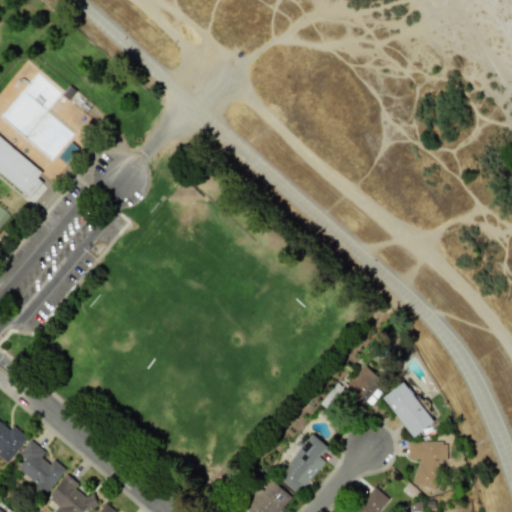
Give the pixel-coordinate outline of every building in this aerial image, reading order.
[(45,175),(0,137),(0,173),(28,196),(45,175)] [(376,373),(358,364),(342,395),(360,404),(376,373)] [(381,398),(412,437),(432,421),(401,381),(381,398)] [(0,452),(8,459),(26,437),(12,425),(8,430),(0,423),(0,452)] [(296,494),(324,461),(317,455),(326,446),(311,434),(275,477),(296,494)] [(44,451),(30,439),(18,453),(25,458),(16,469),(44,492),(64,468),(53,459),(48,464),(40,456),(44,451)] [(407,441),(407,458),(417,458),(411,483),(436,489),(445,451),(445,443),(436,441),(407,441)] [(52,511),(84,511),(95,500),(89,494),(86,497),(74,487),(77,483),(66,474),(46,497),(57,506),(52,511)] [(242,511),(276,511),(290,496),(270,480),(242,511)] [(375,511),(388,498),(370,484),(347,511),(375,511)] [(114,511),(103,503),(96,511),(114,511)]
